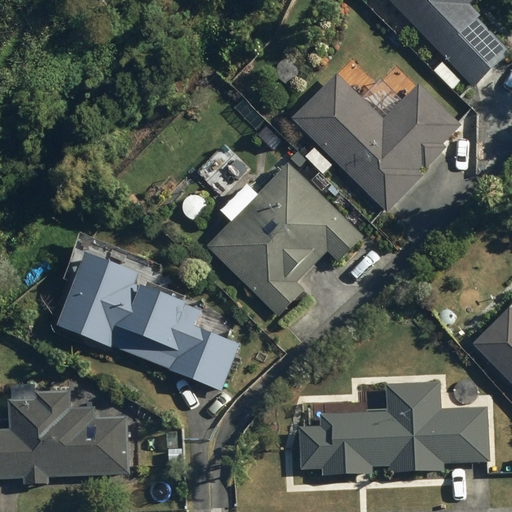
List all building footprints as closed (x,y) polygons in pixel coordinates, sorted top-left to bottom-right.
[(379,0),(471,92),(507,56),(475,23),(478,19),(467,8),(475,0),(379,0)] [(332,78),(288,124),(385,216),(420,179),(415,174),(419,170),(423,173),(444,151),(440,147),(459,127),(417,88),(401,104),(379,83),(360,104),(332,78)] [(262,130),(254,140),(269,153),(277,143),(262,130)] [(302,162),(320,178),(330,168),(312,151),(302,162)] [(284,169),(206,252),(276,319),(301,293),(294,286),(324,254),(336,266),(360,241),(284,169)] [(76,260),(51,333),(221,391),(235,349),(190,334),(196,317),(125,292),(129,278),(76,260)] [(417,274),(407,284),(416,294),(426,284),(417,274)] [(470,349),(511,389),(511,319),(505,313),(470,349)] [(243,366),(235,377),(241,381),(249,370),(243,366)] [(317,420),(318,431),(297,432),(299,474),(320,473),(321,480),(369,477),(369,471),(391,469),(392,477),(441,474),(441,467),(487,465),(484,412),(459,413),(459,410),(453,411),(453,413),(448,414),(447,401),(438,401),(437,388),(384,391),(385,417),(317,420)] [(7,435),(0,435),(0,483),(21,482),(21,489),(46,488),(46,481),(127,477),(124,422),(92,423),(92,412),(66,413),(66,396),(32,398),(32,405),(5,406),(7,435)] [(176,435),(160,435),(160,450),(176,450),(176,435)]
